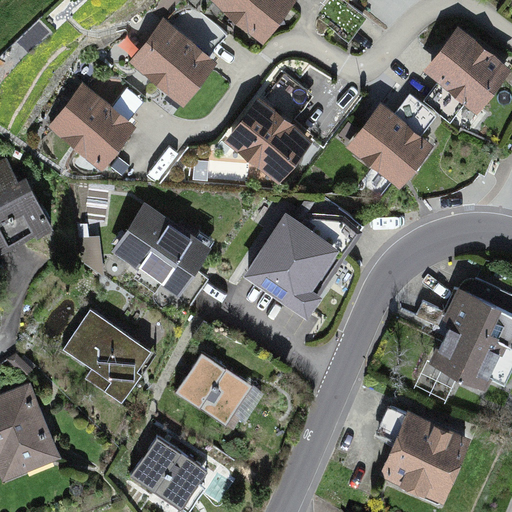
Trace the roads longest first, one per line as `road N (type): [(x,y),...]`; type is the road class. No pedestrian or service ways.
road 1 (residential): [(511,36),(476,8),(445,4),(371,66),(340,63),(300,41),(278,43),(212,126),(176,131),(141,110)]
road 2 (residential): [(503,233),(450,237),(392,272),(284,511)]
